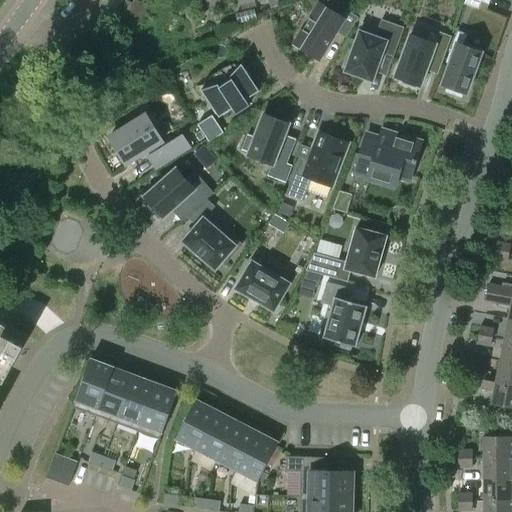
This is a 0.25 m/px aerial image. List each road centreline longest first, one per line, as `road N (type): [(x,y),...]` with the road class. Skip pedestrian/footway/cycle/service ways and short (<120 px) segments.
road 1 (residential): [(420,416),(445,279),(491,137)]
road 2 (residential): [(209,374),(220,320),(138,240),(78,145)]
road 3 (residential): [(0,445),(30,380),(76,338),(120,340),(209,374)]
road 4 (residential): [(260,35),(296,85),(331,104),(415,110),(491,137)]
road 5 (residential): [(209,374),(295,412),(420,416)]
